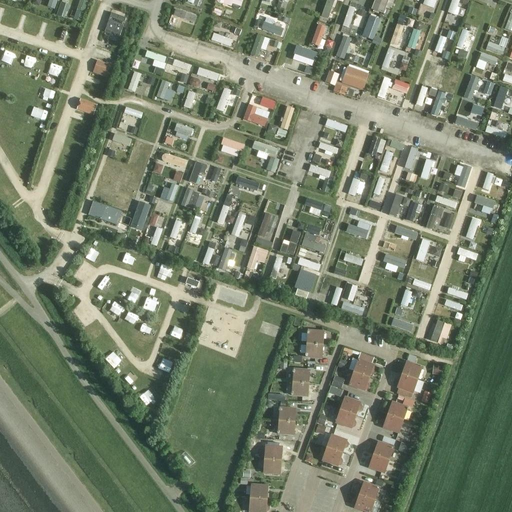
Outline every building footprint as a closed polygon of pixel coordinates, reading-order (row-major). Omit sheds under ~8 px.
[(79,0),(75,13),(81,15),(86,0),(79,0)] [(327,0),(326,12),(334,13),(336,0),(327,0)] [(350,1),(345,22),(351,23),(352,18),(358,20),(362,4),(350,1)] [(215,9),(222,12),(225,7),(217,3),(215,9)] [(197,17),(198,10),(187,8),(186,15),(197,17)] [(375,20),(378,11),(370,8),(362,30),(375,35),(380,22),(375,20)] [(402,9),(400,15),(404,17),(403,20),(397,18),(390,38),(402,43),(413,13),(402,9)] [(282,30),(284,23),(277,20),(278,16),(266,12),(263,24),(282,30)] [(302,12),(296,30),(305,33),(310,20),(307,19),(309,15),(302,12)] [(126,19),(111,14),(106,29),(121,34),(126,19)] [(224,17),(222,22),(234,26),(235,21),(224,17)] [(314,39),(322,42),(329,22),(321,19),(314,39)] [(408,41),(416,44),(423,27),(415,24),(408,41)] [(216,28),(213,35),(234,43),(239,29),(232,26),(230,33),(216,28)] [(273,55),(279,36),(259,30),(252,49),(258,51),(261,43),(269,46),(267,53),(273,55)] [(344,31),(339,54),(346,56),(350,40),(354,41),(356,34),(344,31)] [(489,45),(504,49),(506,44),(508,44),(511,34),(504,32),(502,41),(498,40),(499,33),(492,31),(489,45)] [(451,46),(453,41),(444,38),(442,43),(451,46)] [(291,39),(285,58),(295,61),(297,52),(306,55),(309,45),(291,39)] [(403,45),(388,41),(383,61),(397,65),(403,45)] [(309,53),(317,55),(319,49),(312,46),(309,53)] [(156,55),(155,62),(167,64),(169,51),(150,48),(149,54),(156,55)] [(426,73),(436,76),(444,53),(434,49),(426,73)] [(176,54),(174,61),(190,66),(192,59),(176,54)] [(93,74),(107,79),(112,66),(97,61),(93,74)] [(219,77),(222,70),(201,63),(199,70),(219,77)] [(345,79),(367,84),(371,68),(349,63),(345,79)] [(449,82),(455,65),(448,63),(442,79),(449,82)] [(331,65),(327,77),(336,81),(341,69),(331,65)] [(138,88),(144,69),(136,67),(130,85),(138,88)] [(182,75),(187,77),(190,70),(185,68),(182,75)] [(472,89),(479,71),(473,68),(466,87),(472,89)] [(170,95),(174,85),(169,84),(172,78),(164,75),(158,90),(170,95)] [(395,75),(388,94),(402,100),(409,80),(395,75)] [(338,78),(335,87),(347,90),(349,82),(338,78)] [(416,100),(425,102),(430,82),(421,80),(416,100)] [(225,83),(218,105),(228,108),(235,86),(225,83)] [(192,104),(198,88),(190,86),(185,102),(192,104)] [(495,102),(502,104),(508,88),(502,86),(495,102)] [(436,90),(431,108),(436,109),(440,91),(436,90)] [(462,92),(457,111),(466,113),(470,94),(462,92)] [(97,106),(80,100),(76,111),(94,117),(97,106)] [(249,100),(245,115),(268,121),(272,106),(249,100)] [(126,109),(144,114),(146,107),(128,103),(126,109)] [(289,103),(282,123),(290,125),(296,105),(289,103)] [(477,103),(473,112),(481,115),(485,106),(477,103)] [(325,128),(334,132),(336,125),(345,128),(348,121),(329,115),(325,128)] [(506,133),(509,122),(491,116),(487,128),(506,133)] [(179,119),(176,129),(193,133),(196,124),(179,119)] [(132,142),(134,134),(117,129),(115,136),(132,142)] [(384,151),(387,134),(373,132),(371,149),(384,151)] [(240,150),(242,137),(225,134),(223,148),(240,150)] [(130,162),(141,166),(151,139),(139,135),(130,162)] [(320,144),(339,149),(340,143),(321,138),(320,144)] [(406,163),(416,165),(420,144),(410,142),(406,163)] [(425,150),(418,168),(428,172),(435,154),(425,150)] [(209,171),(212,161),(198,156),(191,178),(199,181),(203,169),(209,171)] [(454,168),(467,173),(469,170),(476,173),(478,165),(458,157),(454,168)] [(109,158),(102,181),(116,185),(122,162),(109,158)] [(162,169),(165,161),(159,159),(156,167),(162,169)] [(312,159),(310,167),(330,174),(333,166),(312,159)] [(215,172),(223,172),(223,162),(215,162),(215,172)] [(175,175),(182,178),(185,168),(178,166),(175,175)] [(409,167),(407,174),(416,177),(418,169),(409,167)] [(482,184),(490,188),(497,171),(489,167),(482,184)] [(238,176),(233,175),(231,181),(259,190),(263,179),(239,171),(238,176)] [(324,183),(331,184),(333,175),(325,174),(324,183)] [(354,190),(363,193),(368,177),(359,174),(354,190)] [(454,182),(450,203),(458,204),(462,183),(454,182)] [(190,202),(196,185),(188,183),(182,199),(190,202)] [(208,184),(205,190),(214,194),(217,188),(208,184)] [(122,185),(116,200),(122,203),(128,188),(122,185)] [(142,197),(151,200),(153,191),(143,188),(135,218),(148,222),(152,204),(141,201),(142,197)] [(484,211),(489,193),(480,190),(475,209),(484,211)] [(405,213),(414,217),(421,200),(411,196),(405,213)] [(120,219),(125,206),(95,197),(91,210),(120,219)] [(246,219),(250,200),(243,198),(239,218),(246,219)] [(226,220),(231,202),(224,200),(218,218),(226,220)] [(446,216),(444,216),(445,204),(432,203),(430,224),(437,225),(437,220),(446,221),(446,216)] [(154,207),(150,219),(157,222),(161,210),(154,207)] [(457,218),(458,211),(450,209),(448,216),(457,218)] [(273,211),(271,223),(280,224),(282,212),(273,211)] [(295,222),(297,216),(290,213),(288,220),(295,222)] [(475,236),(482,216),(474,213),(468,233),(475,236)] [(199,229),(203,216),(196,214),(188,233),(200,238),(203,230),(199,229)] [(172,232),(179,235),(185,218),(177,215),(172,232)] [(340,230),(350,232),(354,217),(344,215),(340,230)] [(355,232),(364,236),(371,219),(362,215),(355,232)] [(388,241),(394,222),(385,219),(379,239),(388,241)] [(132,222),(130,230),(139,233),(141,224),(132,222)] [(159,222),(154,236),(160,238),(165,224),(159,222)] [(230,237),(237,239),(243,225),(235,222),(230,237)] [(309,228),(304,240),(325,248),(327,241),(318,237),(320,232),(309,228)] [(396,247),(404,249),(409,234),(400,231),(396,247)] [(418,255),(426,258),(433,237),(425,234),(418,255)] [(257,267),(260,256),(267,259),(271,247),(256,241),(248,264),(257,267)] [(204,258),(211,260),(216,244),(210,242),(204,258)] [(225,243),(222,264),(230,265),(233,244),(225,243)] [(442,251),(444,245),(438,243),(436,249),(442,251)] [(457,266),(465,267),(469,247),(461,246),(457,266)] [(271,272),(277,274),(285,254),(279,252),(271,272)] [(302,253),(299,259),(321,266),(323,260),(302,253)] [(380,275),(381,257),(372,257),(370,275),(380,275)] [(329,289),(333,273),(327,271),(322,287),(329,289)] [(298,273),(293,291),(308,295),(313,278),(298,273)] [(105,274),(98,282),(104,286),(110,278),(105,274)] [(199,284),(188,280),(185,285),(197,289),(199,284)] [(421,287),(407,283),(403,299),(416,303),(421,287)] [(450,284),(449,291),(470,294),(471,287),(450,284)] [(379,291),(387,294),(390,288),(381,285),(379,291)] [(448,295),(446,302),(464,306),(466,300),(448,295)] [(117,303),(113,311),(118,314),(122,305),(117,303)] [(407,304),(407,324),(417,324),(417,304),(407,304)] [(446,334),(450,335),(455,321),(438,315),(432,335),(444,339),(446,334)] [(96,331),(102,326),(99,321),(92,326),(96,331)] [(307,331),(306,344),(322,346),(323,332),(307,331)] [(321,359),(322,346),(306,344),(305,358),(321,359)] [(358,360),(353,373),(368,378),(370,373),(371,374),(374,372),(375,370),(374,367),(373,367),(373,366),(358,360)] [(404,370),(402,375),(417,381),(421,368),(406,363),(406,364),(405,363),(402,364),(401,367),(402,370),(404,370)] [(293,370),(292,383),(308,384),(309,371),(293,370)] [(163,373),(161,386),(167,387),(169,374),(163,373)] [(367,384),(368,378),(353,373),(349,386),(364,391),(364,390),(365,390),(368,389),(369,386),(368,384),(367,384)] [(412,393),(417,381),(402,375),(400,380),(399,380),(396,381),(395,384),(396,386),(397,387),(397,388),(412,393)] [(307,397),(308,384),(292,383),(291,396),(307,397)] [(152,389),(150,398),(161,400),(163,392),(152,389)] [(344,398),(340,411),(355,416),(357,411),(358,411),(360,410),(361,407),(360,405),(359,404),(360,403),(344,398)] [(389,410),(387,415),(402,421),(407,408),(392,403),(392,404),(390,403),(388,405),(387,407),(388,410),(389,410)] [(279,408),(278,421),(294,423),(295,409),(279,408)] [(355,416),(340,411),(336,423),(351,429),(351,428),(352,428),(354,427),(355,424),(354,422),(353,421),(355,416)] [(265,428),(275,428),(275,415),(265,415),(265,428)] [(402,421),(387,415),(386,421),(385,420),(382,421),(381,424),(382,427),(383,427),(383,428),(398,433),(402,421)] [(293,436),(294,423),(278,421),(277,435),(293,436)] [(323,435),(327,425),(319,421),(315,431),(323,435)] [(402,443),(404,437),(397,435),(395,441),(402,443)] [(331,436),(327,448),(342,454),(343,448),(345,449),(347,448),(348,445),(347,442),(346,442),(346,441),(331,436)] [(375,450),(373,455),(388,461),(393,448),(378,443),(377,444),(376,443),(374,445),(373,447),(374,450),(375,450)] [(266,446),(265,460),(280,461),(281,448),(266,446)] [(340,459),(342,454),(327,448),(322,461),(337,466),(338,465),(339,466),(341,464),(342,462),(341,459),(340,459)] [(384,473),(388,461),(373,455),(371,461),(370,460),(368,461),(367,464),(368,467),(369,467),(369,468),(384,473)] [(279,474),(280,461),(265,460),(263,473),(279,474)] [(361,490),(359,496),(374,501),(379,488),(363,483),(363,484),(362,484),(360,485),(359,488),(360,490),(361,490)] [(250,499),(266,500),(267,487),(251,485),(250,499)] [(365,511),(370,511),(374,501),(359,496),(357,501),(356,500),(354,502),(353,504),(354,507),(355,507),(354,508),(365,511)] [(266,505),(266,500),(250,499),(249,511),(266,511),(268,510),(269,507),(267,505),(266,505)]
